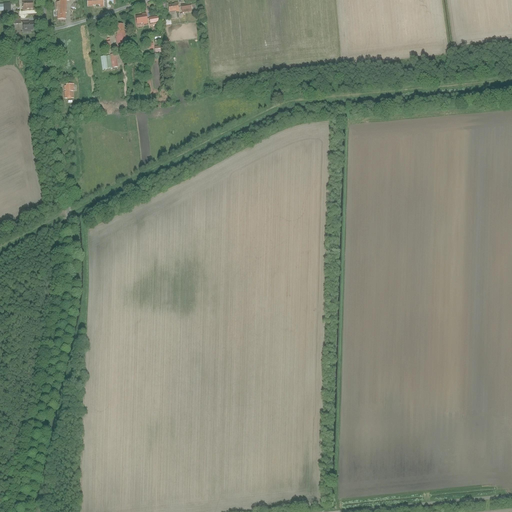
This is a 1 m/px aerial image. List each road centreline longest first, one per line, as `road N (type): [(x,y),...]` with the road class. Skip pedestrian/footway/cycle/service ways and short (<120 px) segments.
road 1 (track): [(511,77),(293,98),(0,246)]
road 2 (unclassified): [(46,31),(70,255),(24,511)]
road 3 (unclassified): [(511,495),(332,511)]
